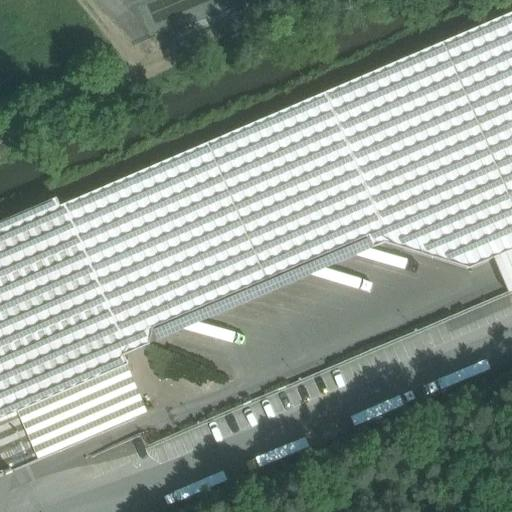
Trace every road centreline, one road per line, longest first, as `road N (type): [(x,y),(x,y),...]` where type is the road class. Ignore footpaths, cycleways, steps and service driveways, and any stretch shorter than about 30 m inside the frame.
road 1 (unclassified): [(511,326),(243,429),(67,471),(0,502)]
road 2 (track): [(141,78),(324,0)]
road 3 (track): [(141,78),(0,144)]
